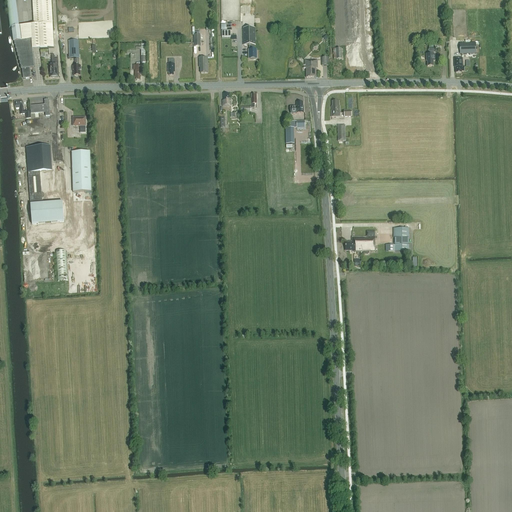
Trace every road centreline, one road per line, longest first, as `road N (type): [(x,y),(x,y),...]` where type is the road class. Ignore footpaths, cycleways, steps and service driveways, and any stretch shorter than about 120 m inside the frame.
road 1 (primary): [(342,511),(317,121)]
road 2 (primary): [(0,93),(311,83)]
road 3 (secondary): [(511,85),(320,83)]
